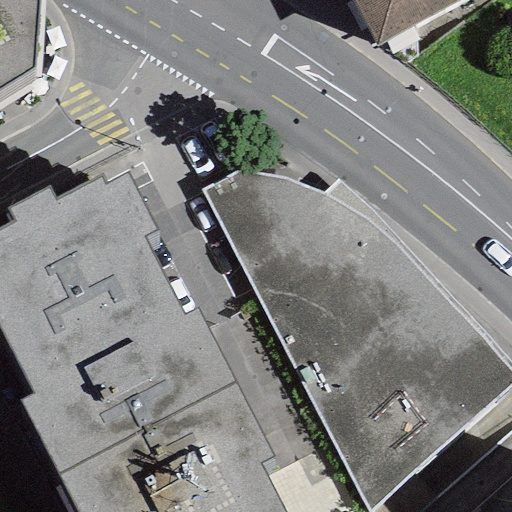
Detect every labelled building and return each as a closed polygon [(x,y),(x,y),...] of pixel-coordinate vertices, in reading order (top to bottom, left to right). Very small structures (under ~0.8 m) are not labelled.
[(36,0),(0,0),(0,71),(35,48),(36,0)] [(353,0),(378,46),(461,0),(353,0)] [(19,382),(56,457),(236,362),(197,291),(184,298),(144,221),(156,215),(125,154),(105,165),(102,158),(54,182),(48,169),(8,190),(16,205),(0,213),(0,313),(32,375),(19,382)] [(240,167),(202,188),(369,506),(511,377),(511,370),(404,247),(366,217),(321,190),(284,175),(240,167)] [(272,436),(236,362),(56,457),(86,511),(293,511),(258,443),(272,436)]
